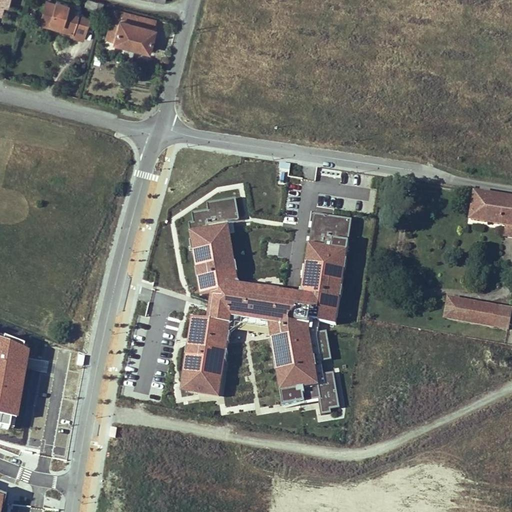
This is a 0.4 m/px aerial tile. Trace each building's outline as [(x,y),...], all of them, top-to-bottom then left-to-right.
[(0,0),(0,16),(1,17),(4,5),(7,6),(8,0),(0,0)] [(42,17),(62,23),(60,29),(71,32),(70,36),(83,39),(89,18),(72,13),(74,5),(56,0),(55,3),(46,0),(42,17)] [(60,29),(62,23),(42,17),(40,23),(60,29)] [(149,51),(155,28),(120,19),(114,42),(149,51)] [(286,183),(287,163),(279,163),(278,182),(286,183)] [(511,198),(476,193),(471,219),(511,226),(511,198)] [(201,299),(211,297),(209,310),(207,309),(205,322),(190,319),(179,394),(218,400),(230,319),(267,325),(281,407),(318,401),(320,415),(330,414),(330,410),(339,409),(333,373),(323,375),(321,362),(331,360),(326,332),(311,334),(309,321),(335,325),(352,220),(312,214),(299,295),(239,286),(228,223),(239,221),(236,200),(207,204),(208,211),(192,214),(193,224),(189,224),(201,299)] [(509,329),(511,314),(511,310),(448,299),(445,318),(509,329)] [(0,428),(12,431),(26,348),(0,337),(0,428)]
